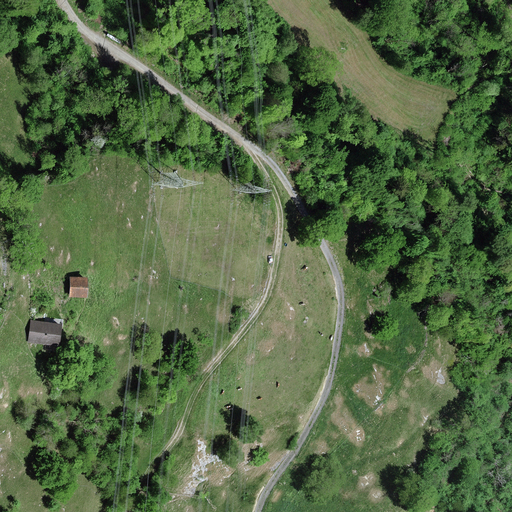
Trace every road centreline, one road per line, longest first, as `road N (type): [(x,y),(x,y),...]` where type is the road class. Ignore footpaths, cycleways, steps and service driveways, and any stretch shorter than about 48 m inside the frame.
road 1 (track): [(64,0),(87,32),(276,167),(336,274),(341,306),(324,395),(259,511)]
road 2 (track): [(249,146),(280,212),(270,287),(203,378),(126,511)]
